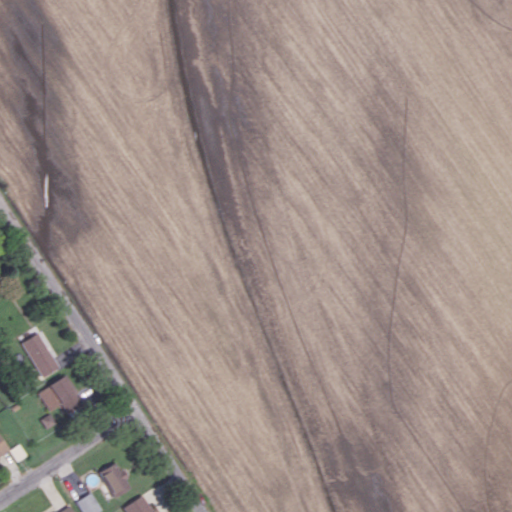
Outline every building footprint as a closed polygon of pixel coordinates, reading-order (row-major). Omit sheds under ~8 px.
[(41,377),(58,366),(36,332),(20,342),(41,377)] [(58,403),(65,413),(80,403),(62,375),(36,391),(48,410),(58,403)] [(0,456),(9,450),(0,436),(0,456)] [(9,449),(15,461),(25,455),(18,443),(9,449)] [(130,487),(116,460),(99,469),(113,496),(130,487)] [(96,511),(101,509),(90,491),(75,500),(81,511),(96,511)] [(122,506),(126,511),(153,511),(143,494),(122,506)]
